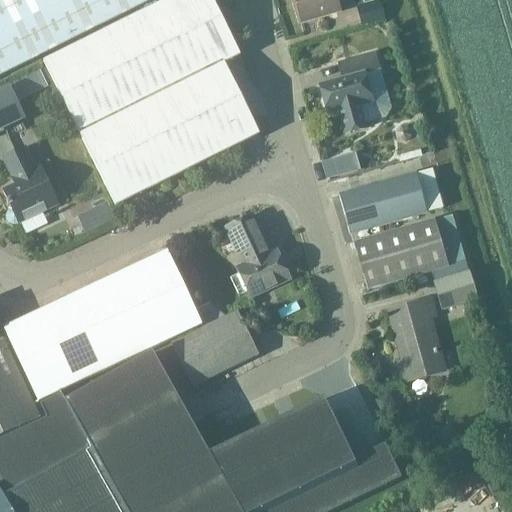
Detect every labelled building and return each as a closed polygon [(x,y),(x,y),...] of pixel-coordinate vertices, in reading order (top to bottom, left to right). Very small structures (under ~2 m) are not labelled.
[(0,0),(0,78),(153,0),(0,0)] [(211,0),(168,0),(163,3),(43,63),(115,207),(243,143),(225,107),(241,99),(224,64),(240,57),(211,0)] [(334,0),(294,0),(300,21),(337,9),(334,0)] [(381,19),(375,0),(373,0),(354,5),(359,24),(381,19)] [(365,129),(359,106),(373,103),(366,76),(381,72),(377,55),(345,63),(349,79),(320,86),(327,115),(339,112),(345,135),(365,129)] [(8,93),(0,96),(0,127),(20,118),(8,93)] [(3,192),(11,210),(9,211),(7,213),(5,217),(7,221),(9,224),(13,226),(16,225),(18,224),(57,205),(37,165),(31,168),(22,149),(2,158),(15,186),(3,192)] [(415,176),(339,197),(349,235),(425,214),(442,210),(431,172),(415,176)] [(109,203),(97,208),(105,224),(116,219),(109,203)] [(270,254),(252,216),(228,228),(245,263),(238,267),(252,296),(290,277),(277,250),(270,254)] [(435,221),(354,244),(367,291),(448,268),(448,267),(465,262),(452,216),(435,221)] [(207,237),(201,239),(201,245),(205,248),(210,246),(211,240),(207,237)] [(167,253),(134,268),(169,342),(202,327),(167,253)] [(169,342),(134,268),(101,284),(136,358),(169,342)] [(433,282),(435,289),(442,311),(476,301),(468,273),(433,282)] [(136,358),(101,284),(69,299),(104,373),(136,358)] [(104,373),(69,299),(36,314),(71,388),(104,373)] [(437,318),(433,302),(390,314),(394,327),(398,327),(400,336),(397,337),(404,363),(399,365),(403,381),(445,369),(432,320),(437,318)] [(193,387),(257,356),(236,313),(172,345),(193,387)] [(71,388),(36,314),(0,331),(0,334),(34,405),(38,403),(38,404),(60,394),(71,388)] [(0,436),(40,418),(34,405),(0,334),(0,436)] [(0,511),(240,511),(152,354),(65,402),(60,394),(38,404),(38,403),(34,405),(40,418),(0,436),(0,511)] [(324,400),(210,455),(241,511),(334,511),(402,479),(386,446),(354,461),(324,400)]
